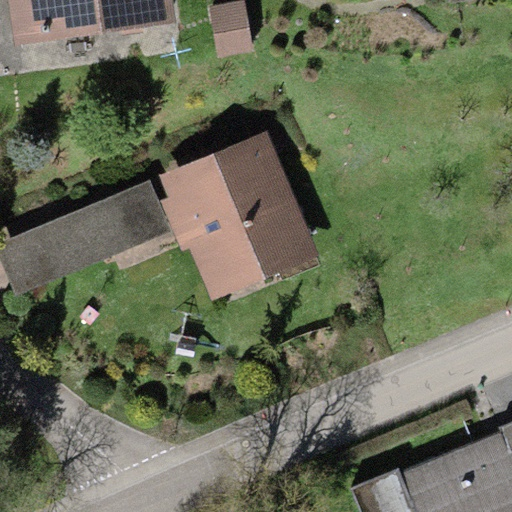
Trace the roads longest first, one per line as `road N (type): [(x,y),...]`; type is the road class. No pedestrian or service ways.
road 1 (residential): [(143,511),(511,354)]
road 2 (residential): [(0,370),(67,439),(115,511)]
